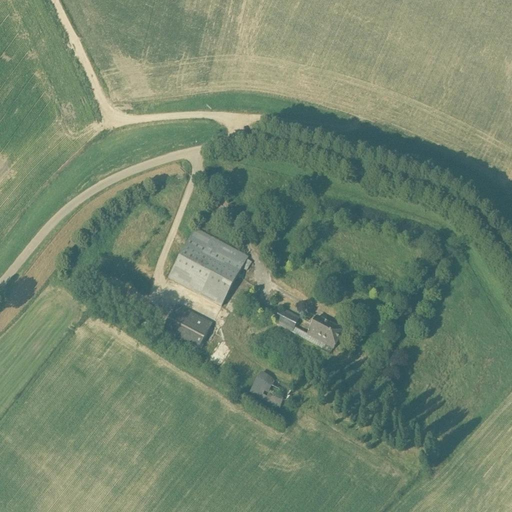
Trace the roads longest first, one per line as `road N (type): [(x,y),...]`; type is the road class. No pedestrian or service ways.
road 1 (unclassified): [(511,269),(478,224),(430,194),(291,150),(242,144)]
road 2 (unclassified): [(0,284),(52,222),(96,188),(187,152),(242,144)]
road 3 (track): [(242,144),(230,117),(118,116),(56,0)]
road 4 (track): [(356,118),(230,117)]
